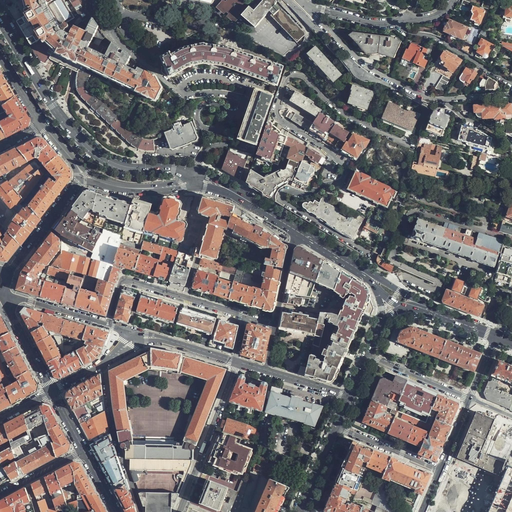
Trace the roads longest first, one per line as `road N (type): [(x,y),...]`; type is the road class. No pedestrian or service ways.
road 1 (residential): [(414,147),(339,111),(298,74),(277,103),(280,119),(346,166),(341,180),(309,193),(287,189),(281,199),(370,253),(365,273)]
road 2 (residential): [(193,175),(209,147),(237,139),(234,131),(198,123),(197,109),(211,102),(230,114),(241,100),(180,91),(108,30)]
road 3 (secondary): [(0,19),(89,147),(123,165),(193,175)]
road 4 (residential): [(245,316),(124,280),(109,324)]
road 5 (residential): [(442,99),(368,66),(309,8)]
road 6 (residential): [(180,511),(235,361)]
road 7 (residential): [(140,511),(114,435),(104,362)]
road 8 (residential): [(400,22),(511,84)]
